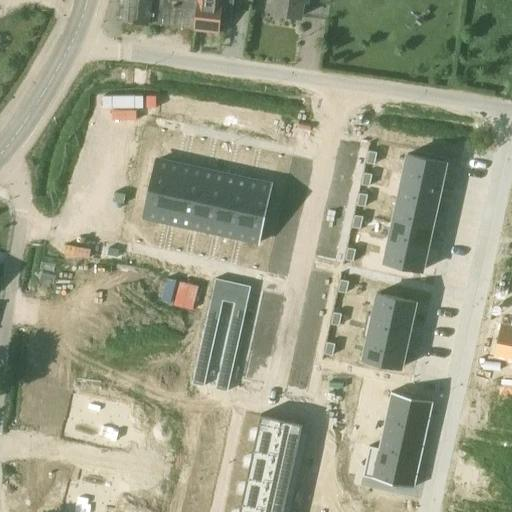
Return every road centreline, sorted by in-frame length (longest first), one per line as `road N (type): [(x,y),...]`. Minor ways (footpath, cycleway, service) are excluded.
road 1 (residential): [(511,133),(429,511)]
road 2 (residential): [(291,360),(363,86)]
road 3 (unclassified): [(118,52),(363,86)]
road 4 (unclassified): [(0,368),(21,225),(21,190),(5,149)]
road 5 (unclassified): [(363,86),(511,111)]
road 6 (tertiary): [(5,149),(71,45)]
